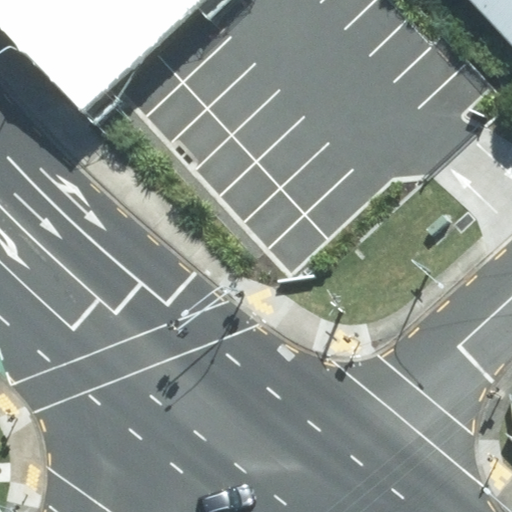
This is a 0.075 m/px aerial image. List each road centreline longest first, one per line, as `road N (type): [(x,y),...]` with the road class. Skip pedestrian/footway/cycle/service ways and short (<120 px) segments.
road 1 (secondary): [(0,173),(180,339),(314,426)]
road 2 (secondary): [(222,506),(0,307)]
road 3 (secondary): [(314,426),(419,511)]
road 4 (secondary): [(314,426),(222,506)]
